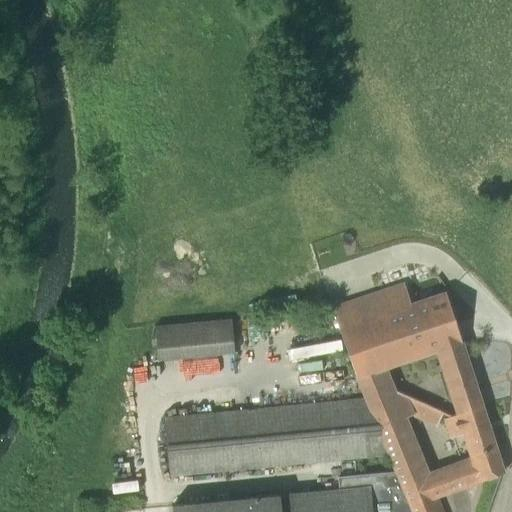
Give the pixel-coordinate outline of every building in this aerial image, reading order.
[(285,269),(288,282),(338,269),(335,257),(285,269)] [(333,307),(359,377),(380,369),(387,368),(439,348),(461,339),(447,293),(412,304),(405,284),(333,307)] [(159,360),(234,353),(231,318),(156,325),(159,360)] [(461,339),(439,348),(459,412),(482,404),(461,339)] [(381,370),(359,377),(366,397),(390,453),(397,470),(414,511),(439,511),(434,498),(450,492),(442,473),(425,480),(381,370)] [(165,416),(170,474),(390,453),(366,397),(165,416)] [(450,492),(503,473),(504,471),(482,404),(459,412),(460,413),(444,418),(450,438),(466,433),(475,461),(442,473),(450,492)] [(173,504),(174,511),(413,511),(410,503),(397,470),(356,474),(354,460),(340,461),(341,467),(331,468),(332,476),(322,477),(323,490),(173,504)]
